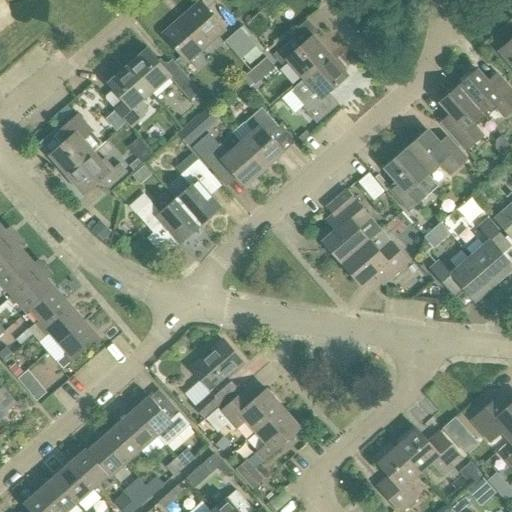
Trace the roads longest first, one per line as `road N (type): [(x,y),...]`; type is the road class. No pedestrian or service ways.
road 1 (residential): [(443,0),(430,65),(404,96),(220,262),(187,302)]
road 2 (residential): [(187,302),(152,345),(0,480)]
road 3 (residential): [(187,302),(129,283),(75,240),(0,156)]
road 4 (residential): [(418,334),(187,302)]
road 5 (residential): [(323,511),(314,501),(320,465),(411,387),(418,334)]
road 6 (residential): [(12,117),(153,0)]
